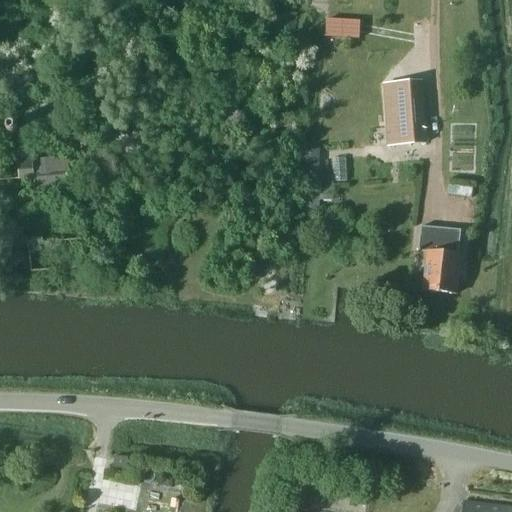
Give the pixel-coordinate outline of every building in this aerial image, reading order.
[(354,38),(355,30),(338,28),(337,36),(354,38)] [(428,143),(424,82),(386,84),(390,145),(428,143)] [(321,174),(322,148),(299,147),(298,184),(308,184),(308,206),(322,206),(322,198),(334,199),(335,181),(350,181),(351,158),(335,157),(334,175),(321,174)] [(70,194),(67,157),(18,161),(20,181),(35,180),(36,196),(70,194)] [(459,233),(420,228),(417,252),(429,254),(426,280),(422,279),(421,288),(424,289),(423,293),(451,297),(459,233)] [(97,269),(95,239),(30,244),(32,274),(97,269)] [(127,458),(113,457),(112,469),(126,470),(127,458)] [(511,511),(511,508),(463,503),(462,511),(511,511)]
